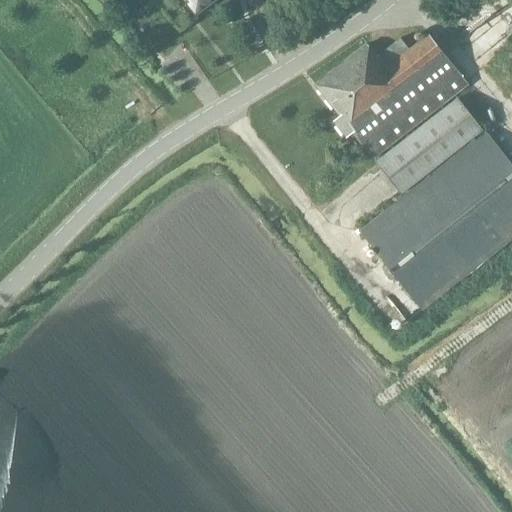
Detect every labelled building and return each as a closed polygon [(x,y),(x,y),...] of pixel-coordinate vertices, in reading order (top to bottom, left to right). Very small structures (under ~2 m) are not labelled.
[(183,0),(195,14),(213,0),(183,0)] [(446,25),(471,5),(467,0),(463,0),(440,18),(446,25)] [(315,84),(340,116),(334,121),(347,138),(353,133),(373,159),(468,84),(428,34),(409,49),(400,38),(376,56),(366,44),(315,84)] [(457,98),(376,162),(401,195),(483,130),(457,98)] [(422,310),(511,238),(511,164),(485,131),(360,231),(422,310)]
